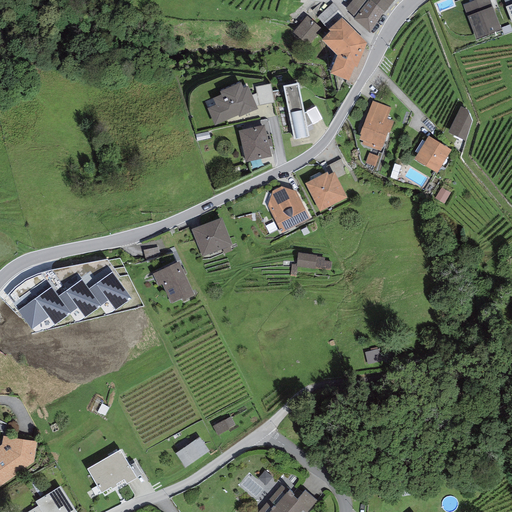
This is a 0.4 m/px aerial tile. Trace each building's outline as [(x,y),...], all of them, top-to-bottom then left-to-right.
[(385,12),(370,0),(352,0),(345,9),(355,17),(353,19),(370,33),(385,12)] [(370,0),(385,12),(390,5),(383,0),(370,0)] [(457,0),(450,0),(439,2),(446,32),(463,29),(457,0)] [(490,0),(475,0),(462,5),(476,41),(502,31),(490,0)] [(322,29),(307,16),(293,32),(308,45),(322,29)] [(330,31),(322,40),(337,55),(330,73),(348,81),(354,67),(357,68),(366,43),(341,18),(328,29),(330,31)] [(207,108),(214,125),(238,115),(239,117),(257,109),(248,86),(243,88),(241,82),(220,91),(221,95),(213,98),(215,104),(207,108)] [(298,83),(283,86),(294,139),(309,136),(298,83)] [(270,84),(255,87),(259,106),(274,103),(270,84)] [(391,108),(372,101),(360,134),(361,135),(359,140),(363,141),(362,145),(380,151),(387,132),(389,132),(393,121),(387,119),(391,108)] [(468,110),(461,107),(448,132),(465,141),(472,121),(468,110)] [(264,125),(239,131),(246,162),(272,156),(264,125)] [(427,136),(414,159),(437,173),(451,150),(427,136)] [(408,180),(422,189),(428,179),(400,162),(392,176),(405,184),(408,180)] [(327,172),(305,183),(319,212),(347,198),(334,172),(328,175),(327,172)] [(281,186),(272,191),(267,206),(281,234),(310,218),(296,191),(281,186)] [(221,217),(191,229),(202,256),(232,245),(221,217)] [(178,262),(152,274),(158,286),(162,284),(171,304),(182,299),(183,301),(194,296),(178,262)] [(131,298),(112,272),(88,289),(101,306),(108,301),(115,310),(131,298)] [(86,318),(101,306),(88,289),(81,279),(58,296),(71,313),(78,308),(86,318)] [(71,313),(58,296),(51,287),(18,311),(32,329),(48,317),(54,325),(71,313)] [(38,441),(3,436),(2,444),(0,445),(0,486),(34,463),(38,441)] [(199,438),(175,454),(186,469),(209,453),(199,438)] [(119,450),(88,469),(104,496),(136,478),(119,450)] [(285,488),(281,485),(258,511),(300,511),(302,510),(304,511),(306,511),(317,501),(305,490),(297,499),(293,496),(295,493),(287,487),(285,488)] [(38,506),(28,511),(59,511),(61,511),(62,511),(75,511),(76,511),(60,486),(35,502),(38,506)]
